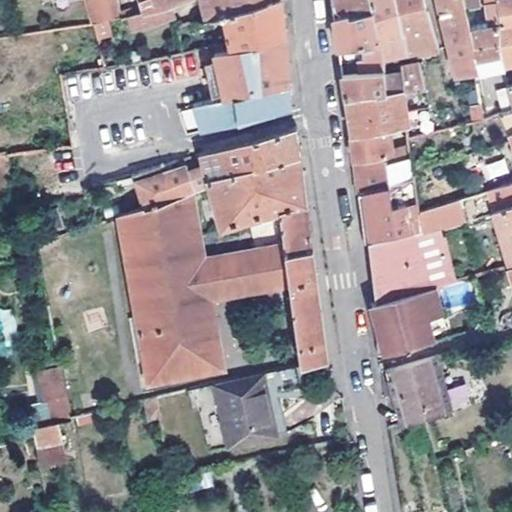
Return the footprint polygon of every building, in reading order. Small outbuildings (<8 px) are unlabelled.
[(87,0),(93,21),(93,20),(119,14),(115,0),(87,0)] [(127,14),(169,3),(183,0),(115,0),(119,14),(120,16),(127,14)] [(270,0),(207,16),(190,21),(194,51),(212,48),(223,47),(285,37),(284,31),(280,0),(270,0)] [(201,0),(207,16),(270,0),(201,0)] [(373,9),(371,0),(332,0),(335,16),(373,9)] [(395,5),(394,0),(371,0),(373,9),(380,54),(394,52),(404,51),(394,18),(399,16),(395,5)] [(394,0),(395,5),(399,16),(394,18),(404,51),(439,48),(425,0),(394,0)] [(438,0),(457,75),(475,71),(470,28),(466,10),(463,0),(438,0)] [(480,0),(463,0),(466,10),(481,6),(480,0)] [(480,0),(481,6),(466,10),(470,28),(491,25),(488,5),(487,0),(480,0)] [(511,0),(505,0),(495,3),(505,64),(511,62),(511,0)] [(169,3),(127,14),(130,27),(172,18),(169,3)] [(505,64),(495,3),(488,5),(491,25),(470,28),(475,71),(505,64)] [(380,54),(373,9),(335,16),(339,46),(364,42),(367,56),(341,60),(343,74),(382,67),(380,54)] [(223,47),(212,48),(216,63),(211,65),(217,89),(223,88),(225,97),(288,83),(288,76),(285,37),(223,47)] [(400,87),(401,91),(426,87),(421,60),(396,64),(400,87)] [(382,67),(343,74),(346,97),(400,87),(396,64),(382,67)] [(211,65),(205,66),(212,91),(217,89),(211,65)] [(288,83),(225,97),(195,104),(202,128),(291,107),(289,91),(288,83)] [(496,88),(500,110),(511,107),(508,84),(496,88)] [(351,132),(389,126),(406,123),(401,91),(400,87),(346,97),(351,132)] [(511,106),(511,107),(500,110),(498,110),(507,132),(510,132),(511,138),(511,106)] [(407,126),(409,141),(435,132),(432,117),(407,126)] [(247,167),(300,152),(296,124),(239,140),(247,167)] [(389,126),(351,132),(358,193),(363,191),(415,174),(409,141),(393,146),(389,126)] [(247,167),(239,140),(201,151),(204,164),(208,177),(247,167)] [(300,152),(247,167),(208,177),(210,184),(222,228),(280,209),(306,202),(300,152)] [(144,205),(191,190),(197,187),(190,168),(185,155),(136,171),(144,205)] [(487,178),(509,173),(506,160),(484,165),(487,178)] [(204,164),(190,168),(197,187),(210,184),(208,177),(204,164)] [(462,198),(489,189),(482,167),(418,188),(421,212),(425,211),(462,198)] [(415,174),(363,191),(370,241),(424,231),(421,212),(418,188),(415,174)] [(501,229),(511,225),(511,180),(489,189),(495,211),(497,217),(501,229)] [(489,189),(462,198),(469,219),(495,211),(489,189)] [(306,202),(280,209),(285,243),(205,256),(191,190),(144,205),(119,213),(119,215),(147,378),(223,367),(211,297),(290,282),(302,362),(327,357),(316,277),(306,202)] [(469,219),(462,198),(425,211),(428,230),(443,228),(469,219)] [(40,212),(44,225),(61,220),(57,207),(40,212)] [(511,267),(511,225),(501,229),(511,267)] [(393,295),(435,285),(452,281),(443,228),(428,230),(424,231),(370,241),(379,298),(393,295)] [(379,298),(371,299),(375,323),(378,323),(378,329),(376,332),(379,354),(434,338),(429,317),(442,313),(435,285),(393,295),(379,298)] [(395,375),(387,377),(400,422),(404,421),(424,413),(424,415),(452,407),(438,353),(393,365),(395,375)] [(330,376),(327,357),(302,362),(296,363),(300,382),(330,376)] [(384,368),(387,377),(395,375),(393,365),(384,368)] [(272,368),(263,370),(278,435),(288,433),(278,392),(272,368)] [(278,435),(263,370),(214,381),(228,445),(278,435)] [(466,384),(447,389),(453,410),(472,405),(466,384)] [(53,419),(72,415),(72,412),(68,393),(48,398),(53,419)] [(33,428),(37,468),(71,465),(67,424),(33,428)]
